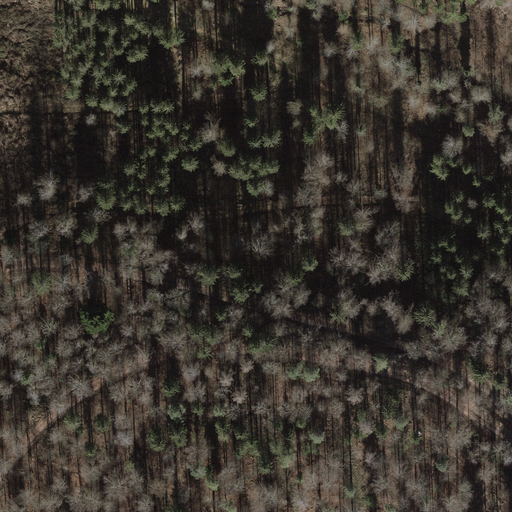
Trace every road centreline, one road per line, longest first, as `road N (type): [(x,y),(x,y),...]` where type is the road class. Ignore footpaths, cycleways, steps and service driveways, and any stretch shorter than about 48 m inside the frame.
road 1 (track): [(0,476),(60,409),(98,382),(180,351),(278,351),(433,384),(511,438)]
road 2 (track): [(511,413),(486,385),(440,360),(278,308),(144,275),(28,264),(0,273)]
road 3 (track): [(121,0),(511,177)]
